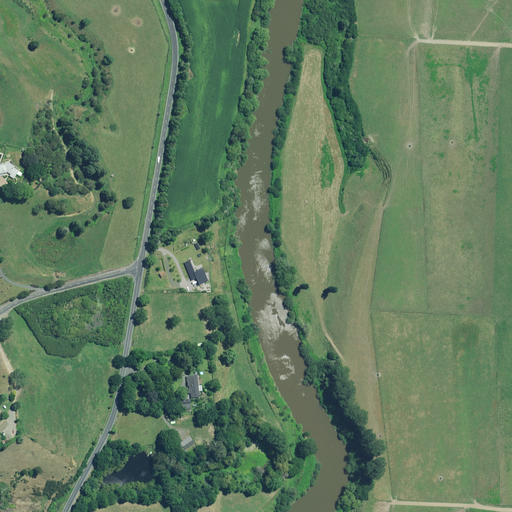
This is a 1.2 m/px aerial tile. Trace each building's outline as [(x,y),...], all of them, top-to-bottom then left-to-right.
[(19,176),(21,173),(13,167),(14,166),(9,163),(0,164),(0,173),(3,173),(7,172),(10,174),(9,176),(12,179),(16,174),(19,176)] [(193,261),(185,265),(194,287),(209,281),(204,270),(198,272),(193,261)] [(195,372),(195,375),(186,376),(188,394),(190,394),(191,398),(200,397),(199,392),(201,391),(200,384),(202,384),(201,375),(198,375),(198,372),(195,372)] [(190,410),(190,399),(180,400),(181,410),(190,410)] [(0,411),(1,410),(0,408),(0,431),(8,423),(3,418),(0,421),(0,411)]
